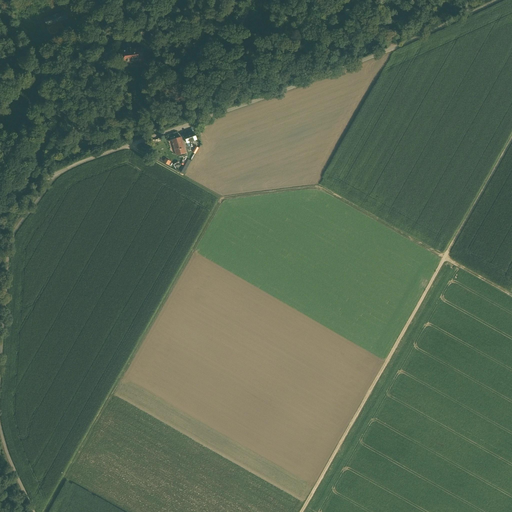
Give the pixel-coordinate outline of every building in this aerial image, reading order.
[(69,19),(66,11),(44,19),(47,27),(69,19)] [(144,64),(142,48),(121,51),(123,66),(144,64)] [(194,132),(184,136),(187,143),(192,141),(193,144),(195,143),(195,140),(197,140),(194,132)] [(172,138),(177,155),(186,153),(181,137),(177,138),(177,136),(172,138)] [(192,162),(189,160),(181,173),(184,175),(192,162)]
